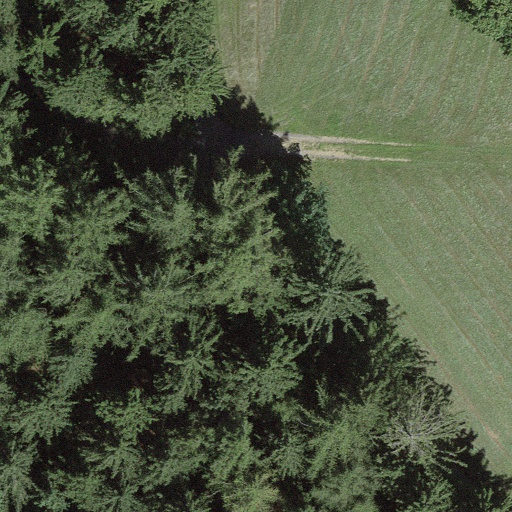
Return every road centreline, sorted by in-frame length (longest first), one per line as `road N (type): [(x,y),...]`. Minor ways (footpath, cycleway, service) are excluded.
road 1 (track): [(0,76),(146,137),(208,141)]
road 2 (track): [(0,431),(105,511)]
